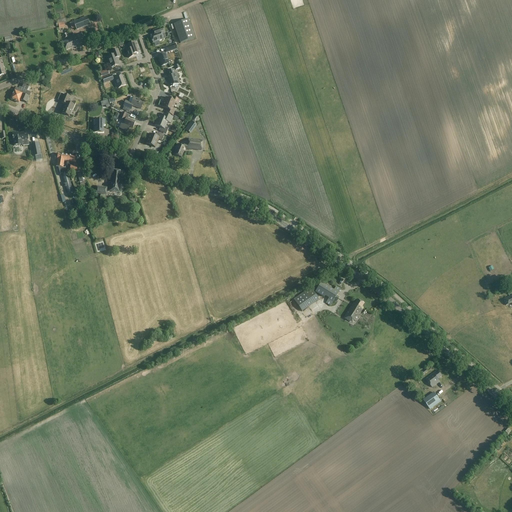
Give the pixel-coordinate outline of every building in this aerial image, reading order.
[(77,20),(69,23),(72,29),(75,28),(76,30),(90,25),(86,16),(80,19),(80,20),(77,21),(77,20)] [(180,43),(194,38),(188,20),(174,24),(180,43)] [(163,39),(161,35),(165,33),(164,31),(162,27),(156,30),(157,33),(151,36),(153,43),(163,39)] [(76,48),(86,45),(81,33),(71,38),(68,39),(68,40),(63,42),(66,50),(75,47),(76,48)] [(134,50),(137,49),(134,42),(127,44),(129,49),(126,50),(129,58),(136,56),(134,50)] [(175,44),(164,48),(166,53),(177,49),(175,44)] [(116,58),(120,57),(118,49),(111,52),(112,55),(107,57),(109,60),(108,61),(109,64),(110,64),(111,68),(118,65),(116,58)] [(158,56),(161,66),(169,64),(165,54),(158,56)] [(170,87),(178,84),(175,75),(176,74),(174,69),(167,72),(170,78),(166,79),(168,83),(169,83),(170,87)] [(113,79),(112,75),(102,78),(104,83),(113,79)] [(125,85),(122,76),(115,78),(118,88),(125,85)] [(26,103),(30,93),(27,91),(29,86),(24,84),(22,88),(19,87),(19,89),(16,88),(14,91),(11,99),(19,103),(20,100),(26,103)] [(63,109),(63,110),(62,113),(69,116),(72,109),(73,109),(75,106),(68,103),(70,97),(65,94),(64,95),(61,93),(59,96),(63,98),(61,102),(65,104),(63,109)] [(141,109),(144,102),(134,97),(131,103),(125,101),(123,106),(131,109),(133,106),(141,109)] [(164,102),(174,106),(175,104),(177,105),(179,99),(173,97),(172,100),(166,97),(164,102)] [(174,106),(164,102),(161,107),(168,110),(167,113),(173,115),(175,110),(173,109),(174,106)] [(133,128),(135,122),(128,119),(130,115),(123,112),(120,119),(125,121),(123,125),(121,124),(119,128),(127,131),(129,127),(133,128)] [(157,121),(166,125),(168,122),(170,123),(173,118),(167,115),(165,119),(159,116),(157,121)] [(95,120),(95,127),(94,127),(94,132),(103,132),(103,125),(104,125),(104,120),(95,120)] [(166,125),(157,121),(155,125),(161,128),(160,131),(166,134),(168,129),(165,127),(166,125)] [(191,121),(185,130),(191,134),(197,125),(191,121)] [(12,133),(13,141),(13,146),(22,145),(23,146),(29,145),(29,141),(28,141),(27,135),(24,135),(24,133),(17,134),(17,133),(12,133)] [(155,148),(159,137),(150,134),(146,144),(155,148)] [(184,144),(185,149),(192,149),(192,150),(201,151),(203,140),(189,139),(188,144),(184,144)] [(34,156),(35,156),(36,160),(43,159),(39,143),(32,144),(34,156)] [(185,149),(184,144),(183,146),(177,144),(175,150),(176,150),(174,155),(182,158),(185,149)] [(67,161),(68,156),(58,154),(57,160),(56,167),(63,168),(64,161),(67,161)] [(67,161),(67,164),(70,164),(70,167),(70,171),(76,172),(77,166),(76,166),(77,161),(75,161),(75,157),(68,156),(67,161)] [(121,193),(123,177),(121,177),(121,172),(112,171),(112,175),(111,174),(110,183),(109,183),(108,191),(121,193)] [(73,192),(68,172),(62,174),(67,193),(73,192)] [(86,181),(84,172),(78,174),(81,185),(86,183),(86,181)] [(106,195),(107,188),(96,186),(95,194),(106,195)] [(321,282),(315,292),(324,297),(325,295),(329,298),(328,300),(326,303),(330,306),(338,293),(334,290),(321,282)] [(310,288),(294,300),(302,311),(318,299),(310,288)] [(361,308),(364,304),(357,300),(352,308),(351,307),(344,318),(349,321),(351,317),(356,320),(362,309),(361,308)] [(356,338),(360,331),(326,312),(323,318),(344,330),(344,331),(356,338)] [(317,326),(311,338),(329,348),(335,335),(330,332),(329,333),(321,329),(322,329),(317,326)] [(438,380),(442,377),(438,371),(426,379),(432,388),(440,382),(438,380)] [(424,402),(430,410),(440,402),(434,394),(424,402)]
